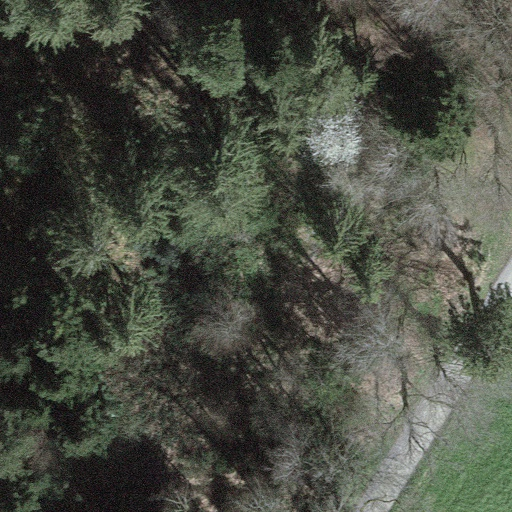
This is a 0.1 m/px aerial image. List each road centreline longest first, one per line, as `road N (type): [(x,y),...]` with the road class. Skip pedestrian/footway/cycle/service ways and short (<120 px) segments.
road 1 (track): [(0,62),(171,112),(353,146),(511,146)]
road 2 (unclassified): [(511,285),(370,511)]
